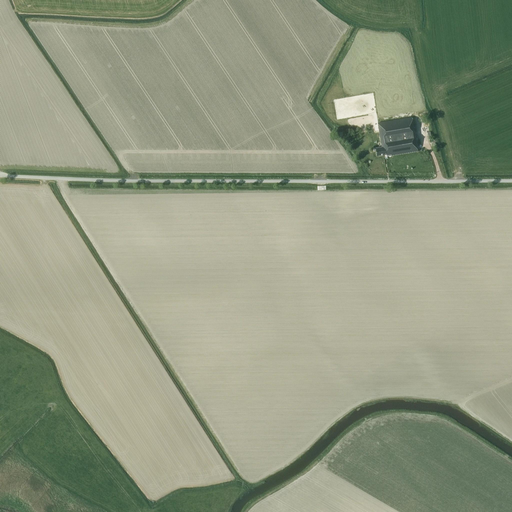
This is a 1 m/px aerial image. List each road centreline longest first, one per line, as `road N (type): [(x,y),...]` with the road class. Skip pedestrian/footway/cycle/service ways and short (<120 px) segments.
road 1 (tertiary): [(0,175),(511,180)]
road 2 (track): [(243,511),(375,414),(443,417),(511,462)]
